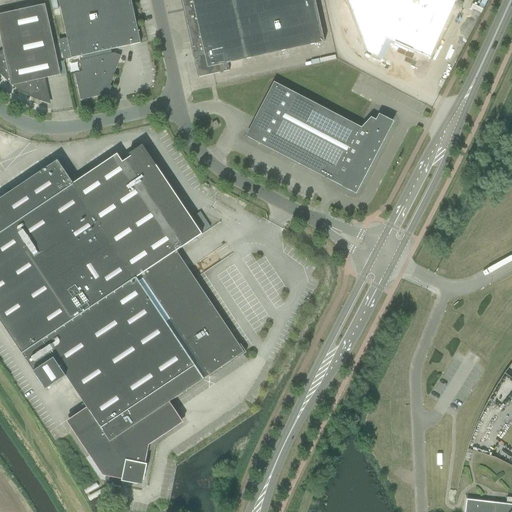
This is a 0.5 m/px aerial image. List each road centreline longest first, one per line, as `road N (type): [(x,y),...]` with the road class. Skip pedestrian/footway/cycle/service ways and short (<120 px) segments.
road 1 (unknown): [(255,239),(188,193),(144,138),(39,151),(0,176)]
road 2 (tertiary): [(266,511),(393,261)]
road 3 (tertiary): [(371,261),(249,511)]
road 4 (unclassified): [(334,230),(223,178),(190,138),(179,107)]
road 5 (unknown): [(265,353),(163,453),(153,493),(130,494)]
road 6 (unclassified): [(179,107),(59,129),(29,130),(0,113)]
road 7 (tertiary): [(393,261),(464,117)]
road 8 (tertiary): [(451,111),(381,245)]
road 9 (tertiary): [(511,1),(451,111)]
road 10 (tertiary): [(464,117),(511,3)]
